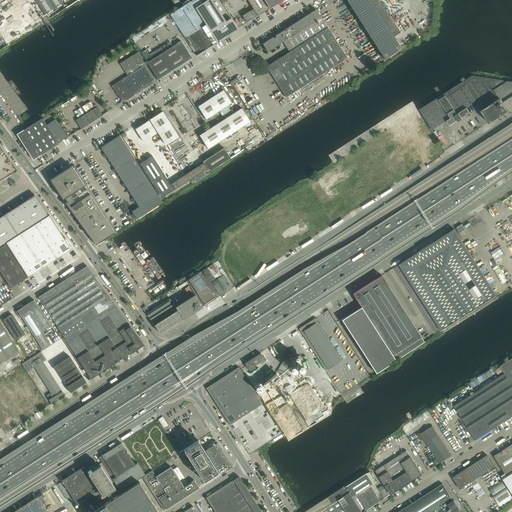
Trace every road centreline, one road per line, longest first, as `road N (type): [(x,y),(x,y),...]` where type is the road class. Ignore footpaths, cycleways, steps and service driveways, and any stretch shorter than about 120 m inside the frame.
road 1 (motorway): [(511,146),(0,473)]
road 2 (unclassified): [(511,181),(206,371)]
road 3 (motorway): [(226,344),(511,163)]
road 4 (unclassified): [(243,300),(246,289),(511,119)]
road 5 (unclassified): [(36,174),(306,0)]
road 6 (tertiary): [(511,127),(256,293)]
road 7 (tertiary): [(256,293),(511,131)]
road 8 (motorway): [(0,502),(176,388),(226,344)]
road 9 (motorway): [(0,490),(226,344)]
road 10 (tertiary): [(0,511),(167,399)]
road 11 (unknown): [(326,300),(359,348),(388,338),(408,318),(378,267)]
road 12 (tertiary): [(145,364),(0,454)]
road 13 (residential): [(381,511),(511,427)]
